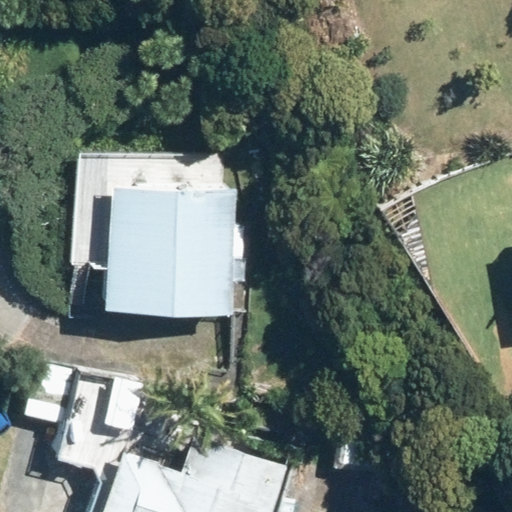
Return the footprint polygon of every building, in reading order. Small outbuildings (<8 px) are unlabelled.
[(239,279),(239,257),(230,257),(232,196),(106,188),(97,309),(227,315),(229,279),(239,279)] [(464,294),(442,310),(461,335),(482,320),(464,294)] [(214,371),(232,372),(232,359),(216,359),(214,371)] [(71,371),(33,361),(20,414),(58,423),(71,371)] [(110,379),(100,422),(126,428),(137,386),(110,379)] [(335,463),(381,467),(384,429),(339,425),(335,463)] [(267,511),(283,467),(189,435),(177,474),(115,453),(95,511),(267,511)]
